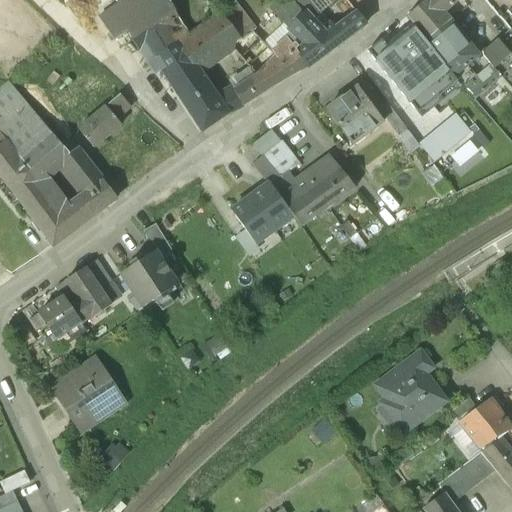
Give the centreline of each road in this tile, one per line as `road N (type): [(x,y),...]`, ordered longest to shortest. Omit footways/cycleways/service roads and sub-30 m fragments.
road 1 (residential): [(407,0),(199,152)]
road 2 (residential): [(199,152),(0,297)]
road 3 (residential): [(0,365),(69,511)]
road 4 (residential): [(199,152),(113,46)]
